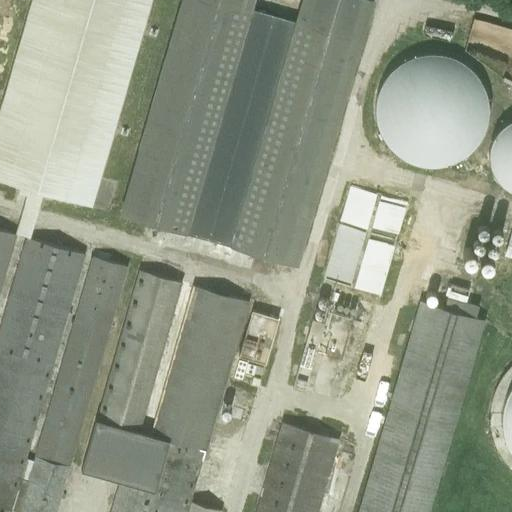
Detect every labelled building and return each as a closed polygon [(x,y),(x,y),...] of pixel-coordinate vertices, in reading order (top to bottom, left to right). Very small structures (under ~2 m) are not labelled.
[(152,0),(31,0),(0,108),(0,180),(92,207),(152,0)] [(311,260),(371,0),(304,0),(300,19),(257,9),(259,0),(177,0),(127,218),(311,260)] [(479,121),(480,112),(479,103),(476,93),(471,82),(463,73),(455,67),(445,63),(437,61),(425,60),(416,61),(404,66),(397,70),(390,77),(384,84),(379,93),(377,104),(376,113),(377,124),(380,133),(385,141),(392,150),(400,156),(408,160),(419,163),(430,164),(441,163),(448,160),(458,155),(465,148),(472,140),(477,131),(479,121)] [(501,190),(511,189),(511,119),(499,120),(501,190)] [(62,511),(123,261),(86,253),(87,249),(0,227),(0,503),(18,508),(16,511),(62,511)] [(511,232),(510,232),(503,257),(511,259),(511,232)] [(277,420),(254,511),(432,511),(479,315),(478,315),(480,303),(460,298),(458,306),(412,296),(361,511),(320,511),(339,434),(277,420)] [(252,311),(239,358),(266,366),(280,319),(252,311)] [(304,392),(324,323),(312,319),(292,388),(304,392)] [(153,491),(168,441),(95,419),(81,470),(153,491)]
